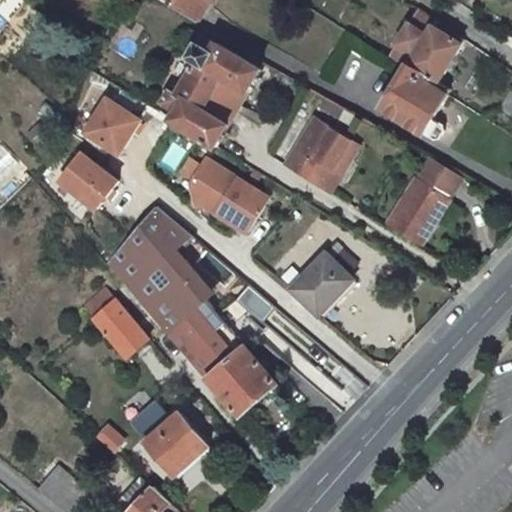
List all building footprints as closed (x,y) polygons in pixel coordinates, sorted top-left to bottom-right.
[(160,0),(200,24),(215,0),(160,0)] [(418,9),(387,58),(405,70),(409,63),(438,81),(462,45),(433,26),(437,21),(418,9)] [(199,45),(162,103),(177,112),(172,120),(214,146),(261,71),(218,44),(212,54),(199,45)] [(438,81),(409,63),(405,70),(447,96),(453,100),(458,93),(438,81)] [(405,70),(381,109),(422,136),(424,132),(431,137),(437,139),(444,128),(442,123),(433,118),(447,96),(405,70)] [(311,75),(304,85),(335,103),(342,92),(311,75)] [(498,111),(511,118),(511,92),(510,91),(498,111)] [(121,154),(142,119),(107,98),(86,132),(121,154)] [(311,124),(280,172),(321,197),(342,166),(345,168),(355,152),(311,124)] [(171,142),(155,164),(170,174),(185,152),(171,142)] [(98,210),(120,182),(84,154),(62,181),(98,210)] [(246,232),(268,197),(205,158),(190,183),(197,206),(207,202),(218,208),(215,213),(246,232)] [(410,185),(381,232),(416,254),(445,207),(443,206),(457,181),(427,162),(412,186),(410,185)] [(111,261),(170,332),(209,301),(236,276),(157,207),(111,261)] [(324,255),(290,291),(317,317),(351,281),(324,255)] [(246,286),(233,301),(260,323),(272,308),(246,286)] [(106,290),(85,308),(127,357),(148,339),(106,290)] [(170,332),(241,418),(278,387),(209,301),(170,332)] [(116,421),(142,405),(134,390),(107,406),(116,421)] [(151,437),(144,443),(175,477),(208,447),(179,414),(166,425),(159,418),(145,430),(151,437)] [(108,428),(97,439),(113,454),(123,442),(108,428)] [(40,453),(22,477),(47,495),(65,471),(40,453)] [(174,511),(175,511),(140,479),(119,503),(128,511),(174,511)] [(84,493),(68,511),(104,511),(100,508),(84,493)]
